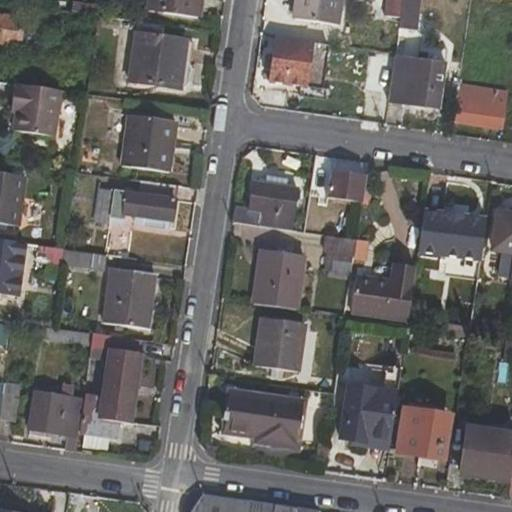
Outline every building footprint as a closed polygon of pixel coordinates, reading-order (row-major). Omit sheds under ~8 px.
[(197,20),(200,0),(147,0),(147,8),(162,10),(161,14),(197,20)] [(295,0),(293,19),(337,26),(341,0),(295,0)] [(388,0),(387,8),(401,10),(402,0),(388,0)] [(398,28),(416,31),(420,0),(402,0),(401,10),(398,28)] [(25,23),(46,27),(48,10),(0,3),(0,13),(26,16),(25,23)] [(0,45),(21,49),(25,23),(26,16),(0,13),(0,45)] [(158,25),(136,22),(135,35),(157,38),(158,25)] [(187,86),(193,43),(157,38),(135,35),(129,83),(178,91),(187,86)] [(305,87),(310,50),(273,45),(268,82),(305,87)] [(393,57),(394,55),(369,51),(363,89),(388,93),(393,57)] [(440,111),(446,64),(393,57),(388,93),(386,104),(440,111)] [(11,132),(55,138),(62,91),(12,84),(10,103),(15,105),(14,116),(11,132)] [(505,93),(459,86),(454,122),(499,128),(505,93)] [(99,142),(103,103),(89,101),(84,141),(99,142)] [(173,152),(166,151),(170,123),(128,117),(120,166),(170,173),(173,152)] [(173,152),(177,124),(170,123),(166,151),(173,152)] [(327,200),(363,204),(369,165),(352,162),(351,174),(331,171),(327,200)] [(0,225),(18,228),(25,178),(0,174),(0,225)] [(125,217),(172,224),(178,187),(141,181),(139,194),(99,189),(94,224),(108,226),(109,218),(124,220),(125,217)] [(251,209),(234,207),(232,223),(290,232),(296,189),(254,183),(251,209)] [(419,253),(479,261),(485,220),(425,212),(419,253)] [(511,284),(511,216),(496,215),(492,251),(511,253),(511,283),(511,284)] [(326,236),(324,252),(325,252),(356,257),(358,241),(326,236)] [(36,263),(60,266),(63,250),(38,246),(36,263)] [(60,266),(103,273),(105,255),(63,250),(60,266)] [(260,250),(252,305),(298,312),(305,257),(260,250)] [(325,252),(322,278),(352,282),(356,257),(325,252)] [(0,293),(18,296),(23,258),(0,254),(0,293)] [(358,278),(351,315),(409,324),(416,269),(395,266),(393,283),(358,278)] [(146,330),(154,277),(109,271),(101,323),(146,330)] [(299,373),(305,325),(261,318),(254,367),(299,373)] [(447,324),(446,332),(469,335),(470,327),(447,324)] [(0,343),(6,344),(8,327),(0,326),(0,343)] [(44,340),(90,346),(91,335),(51,329),(46,328),(44,340)] [(140,354),(138,353),(140,341),(91,335),(90,346),(88,360),(99,361),(101,350),(107,351),(101,397),(86,395),(80,432),(118,438),(120,425),(129,426),(140,354)] [(502,369),(511,370),(511,341),(505,341),(502,369)] [(0,420),(15,422),(20,385),(5,383),(0,412),(0,420)] [(370,442),(370,433),(392,437),(398,392),(347,385),(340,437),(370,442)] [(66,437),(64,451),(75,453),(83,399),(72,398),(73,388),(61,387),(60,396),(33,393),(28,431),(66,437)] [(297,451),(304,402),(230,391),(224,433),(254,437),(254,445),(297,451)] [(440,459),(446,416),(407,409),(402,453),(440,459)] [(511,433),(466,427),(459,476),(511,483),(511,474),(511,433)] [(370,442),(391,445),(392,437),(370,433),(370,442)] [(319,511),(320,511),(204,496),(189,511),(319,511)]
